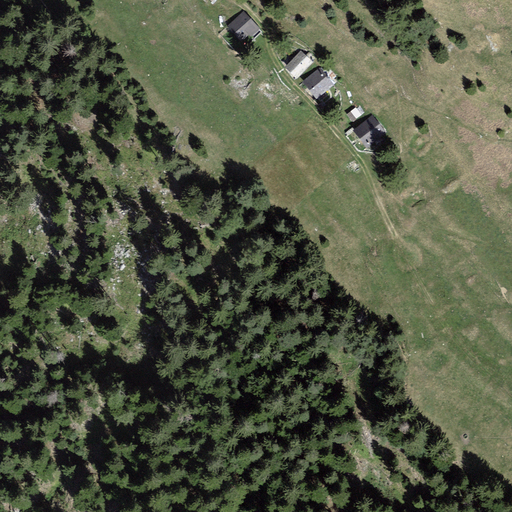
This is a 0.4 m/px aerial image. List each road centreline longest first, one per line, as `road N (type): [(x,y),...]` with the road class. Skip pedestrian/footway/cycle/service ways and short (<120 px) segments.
road 1 (track): [(231,0),(256,19),(278,69),(352,153),(452,337),(505,391)]
road 2 (track): [(368,183),(417,220),(484,244),(501,265)]
